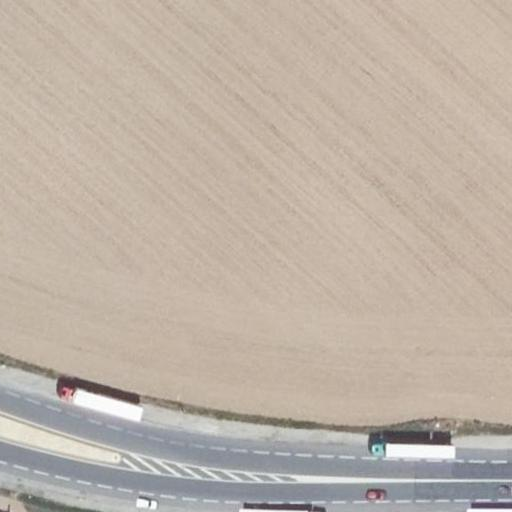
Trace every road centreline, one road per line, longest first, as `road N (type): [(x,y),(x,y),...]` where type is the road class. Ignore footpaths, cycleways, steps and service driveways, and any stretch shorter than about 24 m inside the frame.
road 1 (primary): [(319,480),(135,443),(0,398)]
road 2 (primary): [(0,447),(201,483),(319,480)]
road 3 (primary): [(511,479),(319,480)]
